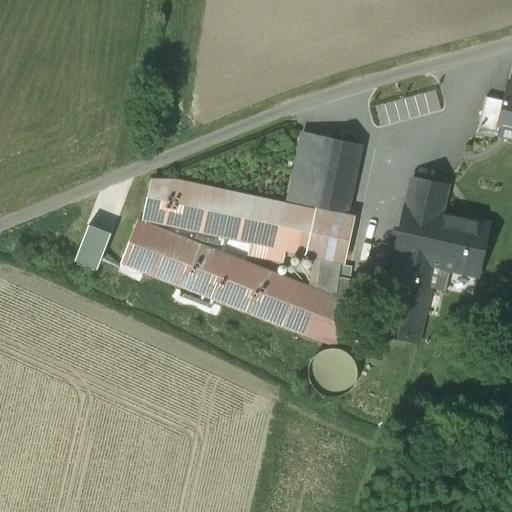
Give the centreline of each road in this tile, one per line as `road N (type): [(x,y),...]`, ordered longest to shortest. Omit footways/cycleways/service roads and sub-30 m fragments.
road 1 (unclassified): [(0,227),(307,102),(511,43)]
road 2 (unknown): [(472,54),(443,234)]
